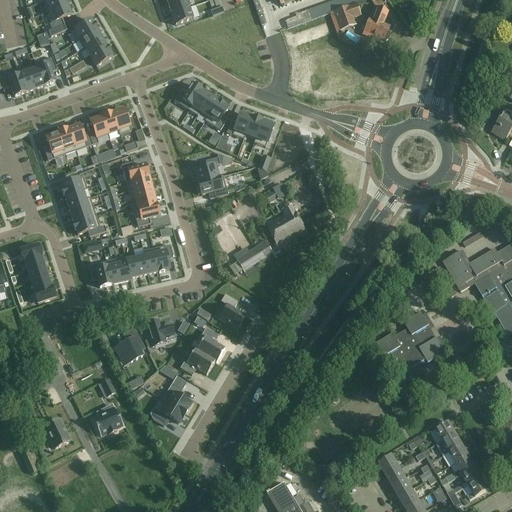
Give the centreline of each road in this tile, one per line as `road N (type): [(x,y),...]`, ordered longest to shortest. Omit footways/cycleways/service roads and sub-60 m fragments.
road 1 (residential): [(36,226),(53,235),(79,309),(195,280),(171,173),(135,74)]
road 2 (secondary): [(216,470),(365,228)]
road 3 (residential): [(216,470),(192,447),(265,323)]
road 4 (residential): [(189,55),(232,84),(323,119)]
road 5 (residential): [(135,74),(0,123)]
